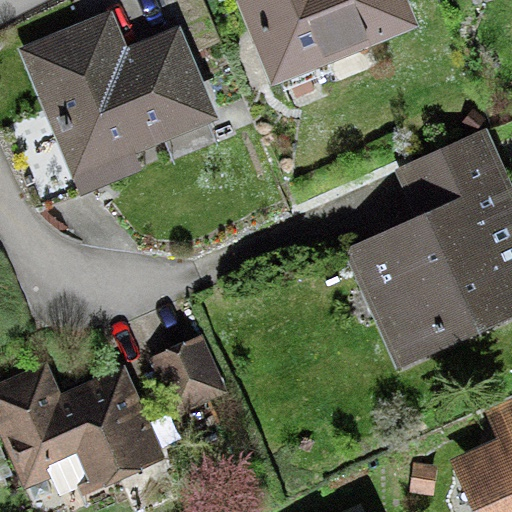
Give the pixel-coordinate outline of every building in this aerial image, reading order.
[(247,0),(277,73),(406,21),(397,0),(247,0)] [(206,113),(175,37),(101,68),(85,31),(31,53),(53,106),(3,127),(34,203),(85,183),(78,167),(206,113)] [(502,288),(511,283),(511,235),(489,184),(507,176),(487,130),(414,163),(443,226),(370,259),(402,332),(431,320),(437,332),(507,301),(502,288)] [(158,362),(178,407),(219,389),(199,344),(158,362)] [(41,376),(0,394),(0,407),(30,474),(48,466),(60,493),(151,453),(119,379),(55,408),(41,376)] [(511,511),(511,446),(467,466),(487,511),(511,511)]
